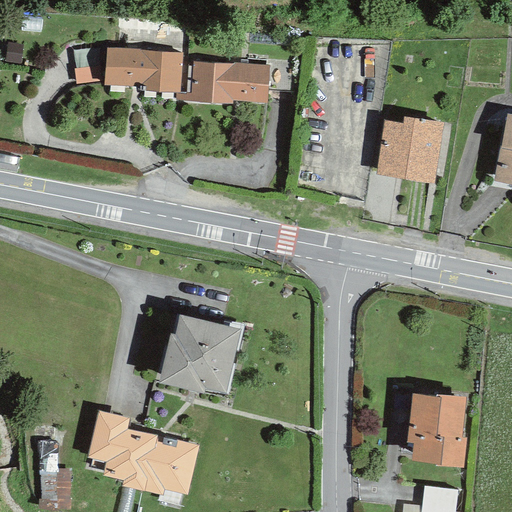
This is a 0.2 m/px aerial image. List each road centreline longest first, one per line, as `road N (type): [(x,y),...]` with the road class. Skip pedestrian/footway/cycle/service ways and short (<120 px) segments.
road 1 (unknown): [(328,503),(208,432),(144,411),(146,299),(0,226)]
road 2 (primary): [(0,189),(337,256)]
road 3 (residential): [(330,511),(337,256)]
road 4 (primary): [(337,256),(511,289)]
